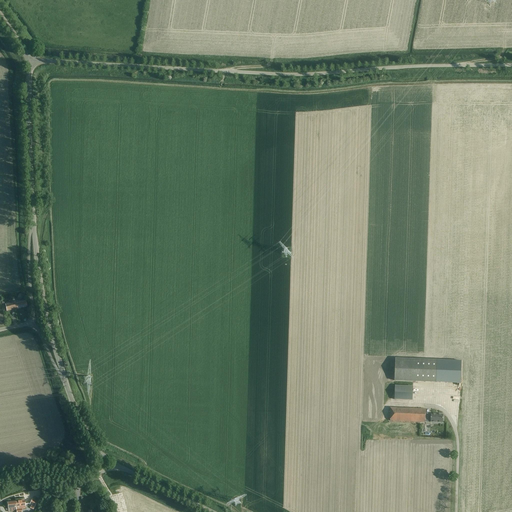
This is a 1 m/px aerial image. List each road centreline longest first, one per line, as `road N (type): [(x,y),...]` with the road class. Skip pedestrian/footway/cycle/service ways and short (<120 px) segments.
road 1 (unclassified): [(30,61),(295,74),(511,65)]
road 2 (unclassified): [(64,381),(33,219)]
road 3 (unclassified): [(33,219),(30,61)]
